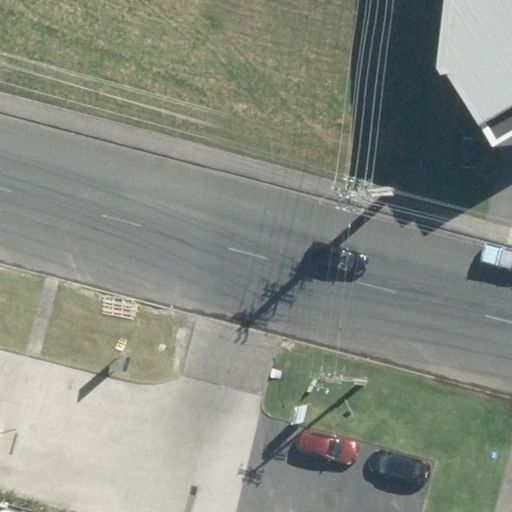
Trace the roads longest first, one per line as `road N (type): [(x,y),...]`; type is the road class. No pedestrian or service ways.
road 1 (unclassified): [(511,318),(0,178)]
road 2 (unknown): [(197,232),(120,511)]
